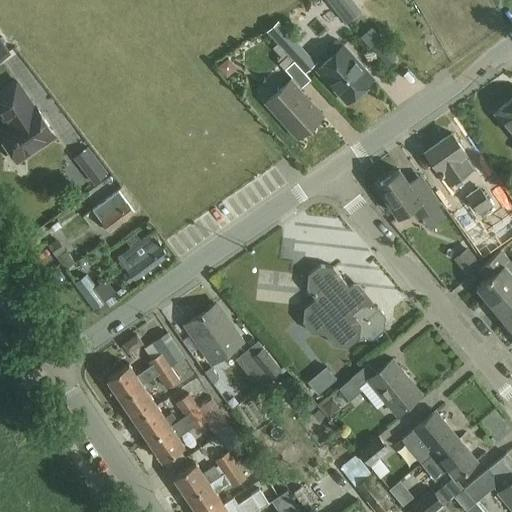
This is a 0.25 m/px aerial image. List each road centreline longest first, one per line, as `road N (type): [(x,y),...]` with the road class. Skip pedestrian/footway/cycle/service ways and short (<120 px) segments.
road 1 (residential): [(53,363),(331,172)]
road 2 (residential): [(511,389),(331,172)]
road 3 (residential): [(331,172),(511,50)]
road 4 (tertiary): [(151,511),(53,363)]
